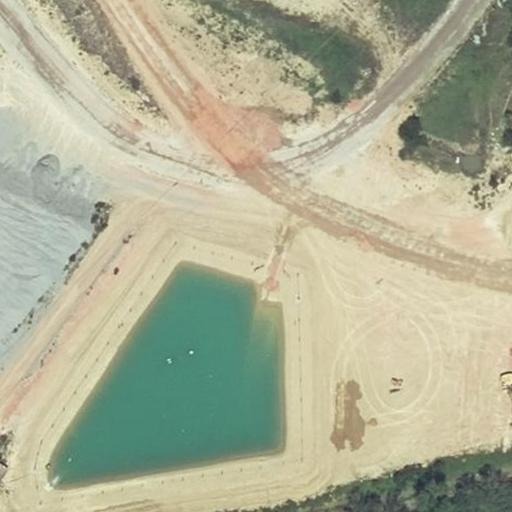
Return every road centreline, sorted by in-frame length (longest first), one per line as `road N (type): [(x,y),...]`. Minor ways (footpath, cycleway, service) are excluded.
road 1 (track): [(0,4),(125,146),(511,293)]
road 2 (track): [(460,0),(283,209),(184,121),(109,0)]
